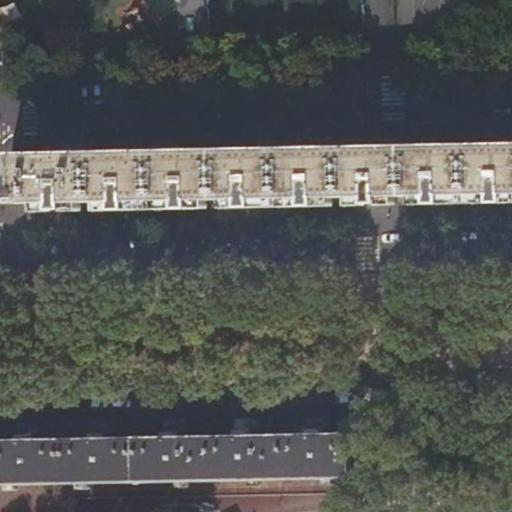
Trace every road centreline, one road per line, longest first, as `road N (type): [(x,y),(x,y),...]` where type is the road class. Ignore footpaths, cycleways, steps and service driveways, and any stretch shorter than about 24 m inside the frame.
road 1 (residential): [(0,108),(28,121),(511,111)]
road 2 (residential): [(511,249),(0,261)]
